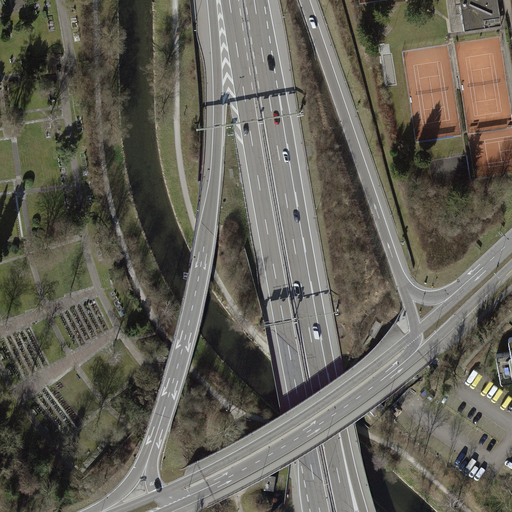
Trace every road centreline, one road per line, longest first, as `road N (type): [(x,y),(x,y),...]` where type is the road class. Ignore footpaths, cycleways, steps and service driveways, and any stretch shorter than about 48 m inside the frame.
road 1 (track): [(94,0),(103,160),(132,279),(168,341),(218,400),(273,426),(372,511)]
road 2 (motorway): [(229,0),(320,511)]
road 3 (motorway): [(213,0),(215,141),(204,247),(148,451)]
road 4 (motorway): [(323,396),(255,0)]
road 5 (secondary): [(414,332),(274,433),(157,493)]
road 6 (motorway): [(402,285),(304,0)]
road 7 (secondary): [(173,505),(285,448),(409,360)]
road 8 (secondary): [(409,360),(511,264)]
road 9 (motorway): [(363,511),(323,396)]
